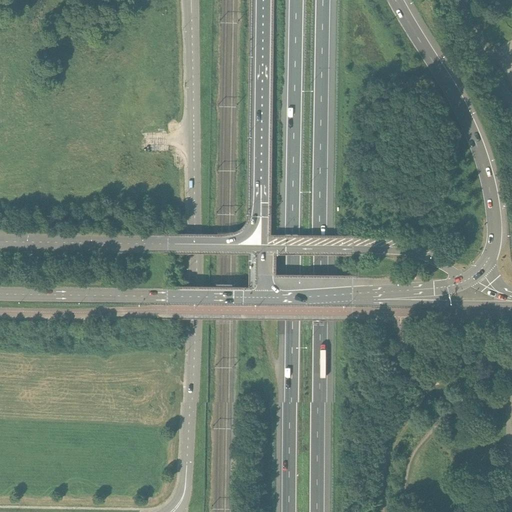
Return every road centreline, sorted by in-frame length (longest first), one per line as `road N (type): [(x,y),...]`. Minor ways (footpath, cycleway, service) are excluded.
road 1 (tertiary): [(178,509),(189,482),(192,0)]
road 2 (motorway): [(296,0),(289,511)]
road 3 (motorway): [(316,511),(323,0)]
road 4 (motorway): [(466,280),(494,247),(486,175),(451,91),(394,0)]
road 5 (secondary): [(0,293),(264,298)]
road 6 (secondary): [(227,248),(0,241)]
road 7 (secondary): [(466,280),(399,251),(264,249)]
road 8 (motorway): [(263,0),(263,184)]
road 9 (secondary): [(378,300),(511,302)]
